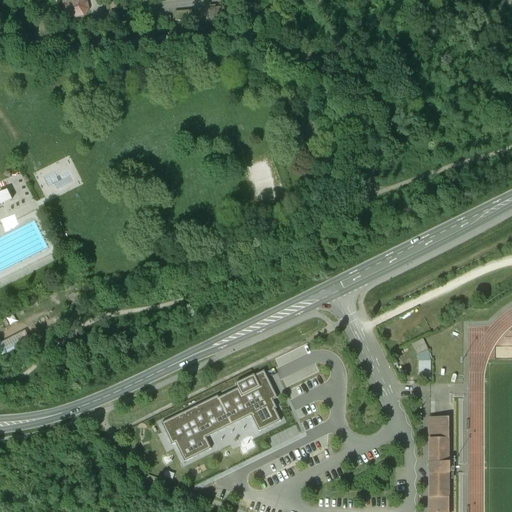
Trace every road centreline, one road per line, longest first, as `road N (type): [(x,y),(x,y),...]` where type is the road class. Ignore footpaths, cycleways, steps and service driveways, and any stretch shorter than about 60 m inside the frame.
road 1 (secondary): [(0,424),(90,403),(511,199)]
road 2 (unknown): [(109,435),(331,328)]
road 3 (unknown): [(362,313),(511,238)]
